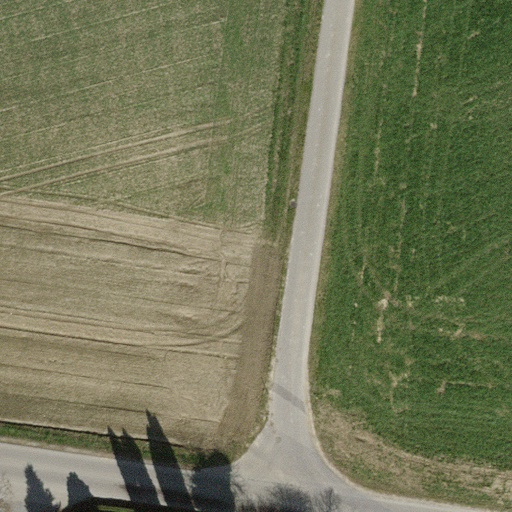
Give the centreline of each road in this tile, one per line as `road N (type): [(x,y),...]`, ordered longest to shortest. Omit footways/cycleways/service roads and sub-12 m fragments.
road 1 (track): [(345,0),(276,496)]
road 2 (unclassified): [(0,460),(383,511)]
